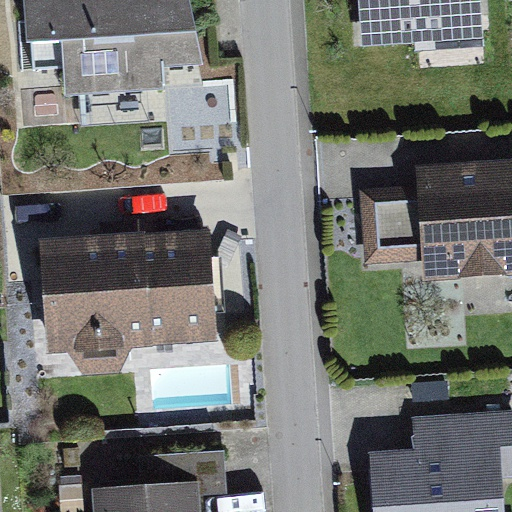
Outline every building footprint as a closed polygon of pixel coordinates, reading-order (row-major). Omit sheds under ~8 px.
[(188,0),(19,0),(25,82),(57,80),(59,109),(194,100),(188,0)] [(368,0),(371,50),(488,45),(486,0),(368,0)] [(427,250),(429,280),(511,276),(511,166),(415,171),(416,191),(363,194),(365,253),(427,250)] [(42,249),(48,351),(213,342),(207,240),(42,249)] [(511,511),(511,447),(511,426),(411,432),(413,466),(378,468),(381,511),(511,511)] [(124,460),(127,499),(198,495),(222,494),(219,455),(124,460)] [(99,501),(99,511),(198,511),(198,495),(127,499),(99,501)]
